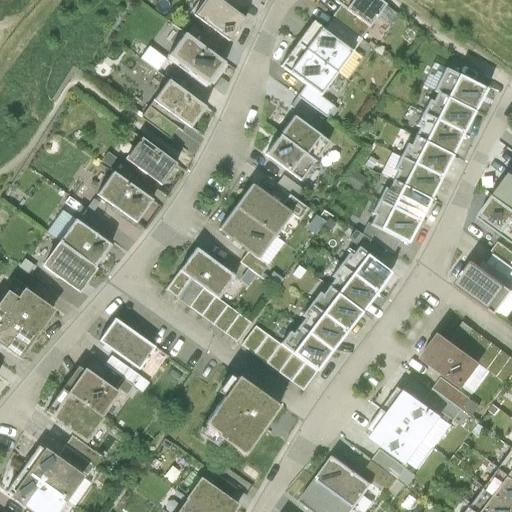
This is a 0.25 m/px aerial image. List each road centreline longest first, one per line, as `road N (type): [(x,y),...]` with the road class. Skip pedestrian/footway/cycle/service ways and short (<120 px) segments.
road 1 (residential): [(281,0),(215,149),(127,279),(0,417)]
road 2 (residential): [(508,83),(415,273),(317,415),(263,511)]
